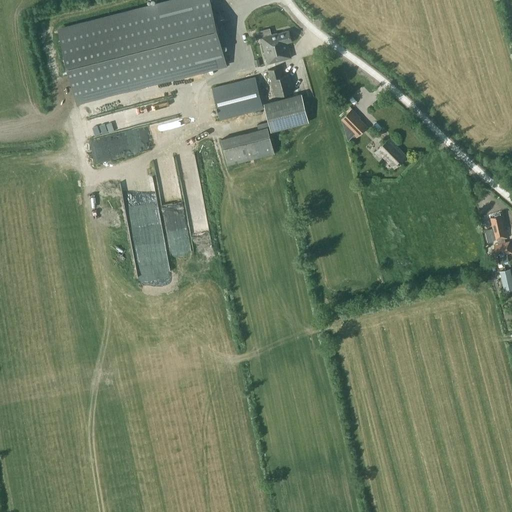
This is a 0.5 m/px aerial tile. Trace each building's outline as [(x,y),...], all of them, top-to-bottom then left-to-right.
[(176,0),(59,30),(77,102),(226,64),(209,0),(176,0)] [(258,38),(260,38),(267,64),(291,57),(287,43),(291,42),(288,31),(277,34),(277,33),(271,35),(269,29),(257,32),(258,38)] [(267,70),(275,97),(293,91),(289,74),(283,76),(280,67),(267,70)] [(263,108),(255,77),(212,88),(220,119),(263,108)] [(264,104),(271,132),(309,121),(302,94),(264,104)] [(355,134),(358,136),(367,127),(359,119),(360,117),(352,109),(341,119),(349,140),(355,134)] [(274,154),(267,128),(266,122),(258,124),(259,130),(220,140),(227,166),(274,154)] [(389,139),(375,153),(380,157),(382,155),(395,168),(406,157),(389,139)] [(497,240),(498,245),(505,243),(504,238),(508,237),(507,230),(505,230),(501,215),(490,218),(493,229),(491,229),(494,241),(497,240)] [(168,220),(176,263),(195,259),(188,217),(168,220)] [(510,242),(505,243),(498,245),(494,246),(496,252),(498,264),(509,262),(507,254),(511,253),(510,242)] [(511,278),(510,269),(500,271),(502,281),(511,278)]
